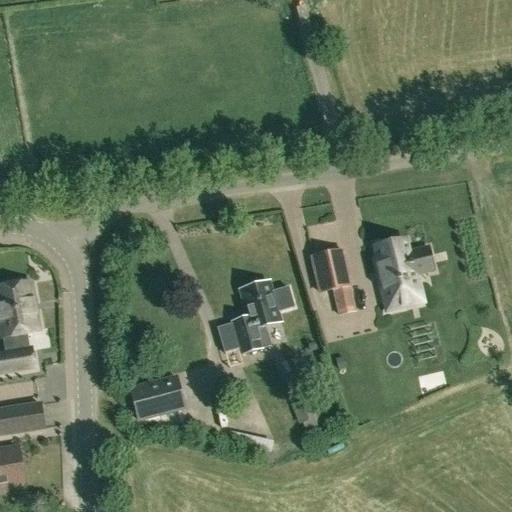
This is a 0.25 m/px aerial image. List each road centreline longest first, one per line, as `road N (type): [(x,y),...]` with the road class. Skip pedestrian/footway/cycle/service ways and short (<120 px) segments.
road 1 (unclassified): [(511,146),(138,204),(102,220),(63,255)]
road 2 (unclassified): [(91,511),(80,313),(63,255)]
road 3 (track): [(295,0),(344,172)]
